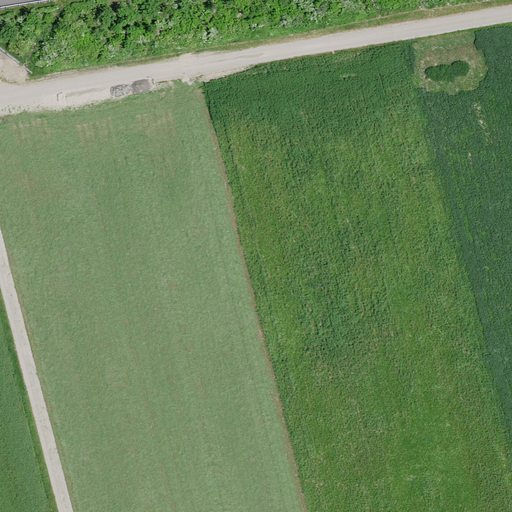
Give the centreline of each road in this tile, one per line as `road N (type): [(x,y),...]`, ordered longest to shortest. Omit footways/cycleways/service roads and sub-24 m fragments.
road 1 (track): [(511,12),(0,99)]
road 2 (track): [(64,511),(0,260)]
